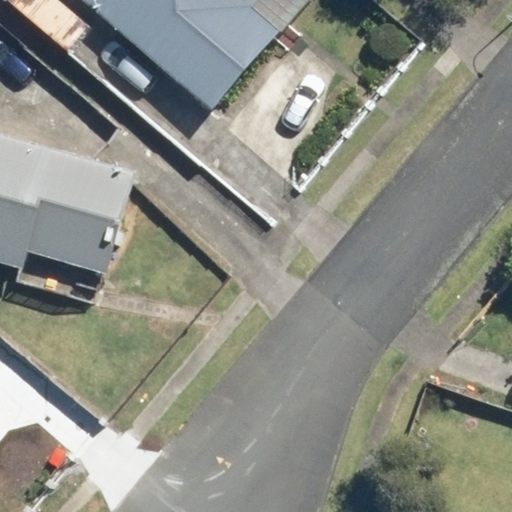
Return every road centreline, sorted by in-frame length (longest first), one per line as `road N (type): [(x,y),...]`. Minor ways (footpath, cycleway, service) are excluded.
road 1 (residential): [(203,511),(321,341),(511,114)]
road 2 (unknown): [(204,510),(0,356)]
